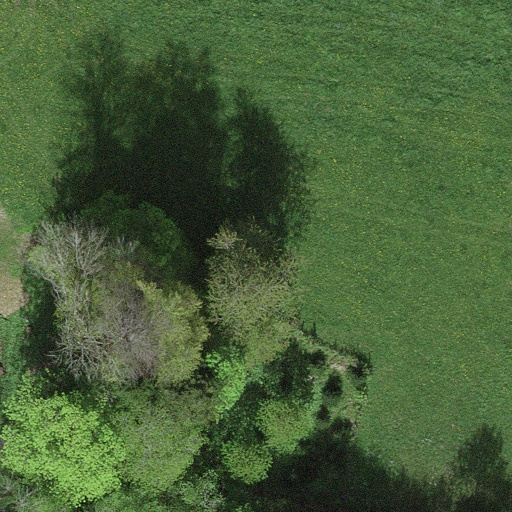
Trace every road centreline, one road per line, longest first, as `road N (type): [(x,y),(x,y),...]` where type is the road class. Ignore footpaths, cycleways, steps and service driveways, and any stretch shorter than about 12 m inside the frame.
road 1 (track): [(319,511),(246,492),(0,456)]
road 2 (track): [(132,93),(46,0)]
